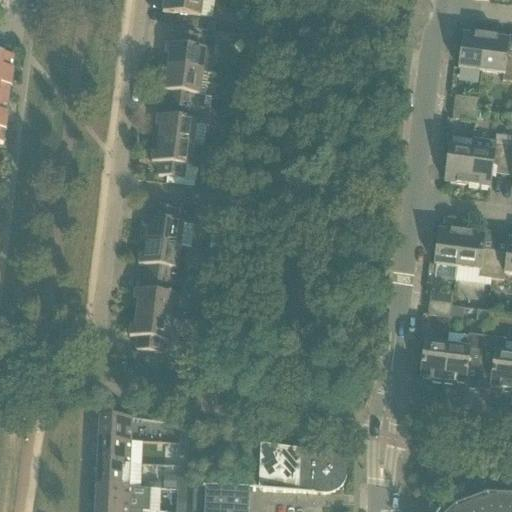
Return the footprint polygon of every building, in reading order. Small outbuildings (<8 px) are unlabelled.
[(163,0),(162,15),(183,18),(182,30),(195,32),(207,34),(208,34),(209,22),(200,21),(202,0),(163,0)] [(215,40),(196,38),(176,36),(174,48),(166,47),(164,61),(168,62),(167,71),(208,76),(211,76),(215,40)] [(481,74),(485,39),(462,36),(458,71),(481,74)] [(508,42),(485,39),(481,74),(503,77),(502,84),(511,85),(511,61),(506,61),(508,42)] [(0,57),(0,79),(11,81),(14,59),(0,57)] [(208,76),(167,71),(166,80),(162,79),(160,93),(168,94),(167,107),(209,112),(209,110),(210,110),(212,100),(205,100),(208,76)] [(0,101),(8,103),(11,81),(0,79),(0,101)] [(476,113),(478,101),(454,98),(453,110),(476,113)] [(0,123),(6,124),(8,103),(0,101),(0,123)] [(157,118),(155,133),(159,133),(158,142),(193,147),(203,148),(206,124),(208,125),(209,112),(167,107),(165,119),(157,118)] [(475,125),(476,113),(453,110),(451,122),(475,125)] [(492,171),(504,173),(508,139),(496,137),(495,144),(474,141),(472,152),(471,152),(467,187),(490,190),(492,171)] [(190,170),(193,150),(193,147),(158,142),(157,151),(153,151),(151,165),(159,166),(158,178),(167,180),(185,182),(186,169),(190,170)] [(467,187),(471,152),(448,149),(444,185),(467,187)] [(190,250),(193,228),(195,208),(179,206),(178,213),(154,210),(152,222),(144,221),(142,235),(146,236),(145,245),(180,249),(190,250)] [(438,232),(433,268),(436,268),(435,278),(434,280),(455,283),(457,270),(461,235),(438,232)] [(484,238),(461,235),(457,270),(478,273),(478,280),(491,282),(494,258),(482,257),(484,238)] [(511,277),(511,241),(508,241),(506,260),(494,258),(491,282),(504,283),(504,276),(511,277)] [(185,257),(180,250),(180,249),(145,245),(144,254),(140,253),(138,267),(146,268),(145,281),(170,284),(173,285),(180,286),(185,257)] [(173,297),(171,297),(173,285),(170,284),(145,281),(143,293),(135,292),(133,307),(137,307),(136,316),(170,321),(173,297)] [(452,309),(453,298),(430,295),(429,307),(452,309)] [(429,307),(427,318),(450,321),(452,309),(429,307)] [(167,344),(170,324),(170,321),(136,316),(135,325),(130,325),(129,339),(137,340),(135,352),(160,356),(162,343),(167,344)] [(480,369),(483,339),(469,338),(460,344),(459,350),(447,348),(442,386),(452,387),(453,385),(465,387),(468,368),(480,369)] [(511,394),(511,345),(506,344),(506,342),(503,341),(483,339),(480,369),(492,370),(489,389),(501,391),(502,394),(511,394)] [(442,386),(447,348),(424,345),(419,381),(431,382),(432,385),(442,386)] [(131,421),(100,419),(98,443),(130,444),(131,421)] [(188,447),(189,434),(180,434),(180,447),(188,447)] [(129,467),(130,444),(98,443),(97,465),(129,467)] [(299,495),(300,452),(260,446),(258,490),(261,493),(299,495)] [(188,460),(188,447),(180,447),(179,459),(188,460)] [(333,457),(329,455),(300,452),(299,495),(324,497),(326,497),(328,496),(332,496),(336,494),(339,491),(342,488),(344,485),(346,481),(346,476),(346,472),(345,468),(343,464),(340,461),(337,458),(333,457)] [(128,490),(129,467),(97,465),(96,488),(128,490)] [(186,493),(187,480),(178,480),(178,492),(186,493)] [(148,511),(150,491),(128,490),(96,488),(95,511),(116,511),(148,511)] [(248,511),(249,495),(247,492),(192,490),(191,511),(248,511)] [(178,492),(177,505),(186,505),(186,493),(178,492)] [(511,511),(511,499),(504,499),(504,493),(486,492),(468,498),(470,504),(456,510),(455,509),(454,509),(454,511),(452,511),(511,511)]
